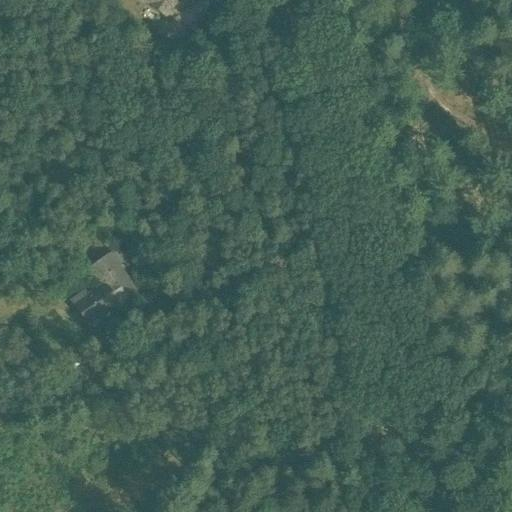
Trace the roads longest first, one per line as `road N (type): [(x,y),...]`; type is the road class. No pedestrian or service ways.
road 1 (unclassified): [(430,511),(293,0)]
road 2 (track): [(0,372),(236,455),(407,430)]
road 3 (track): [(382,0),(413,70),(451,109),(511,131)]
